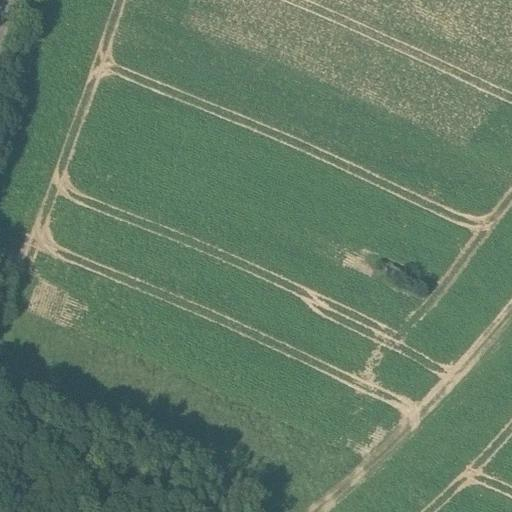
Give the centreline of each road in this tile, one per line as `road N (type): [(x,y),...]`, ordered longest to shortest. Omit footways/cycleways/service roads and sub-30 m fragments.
road 1 (track): [(308,511),(386,445),(511,310)]
road 2 (track): [(0,422),(115,511)]
